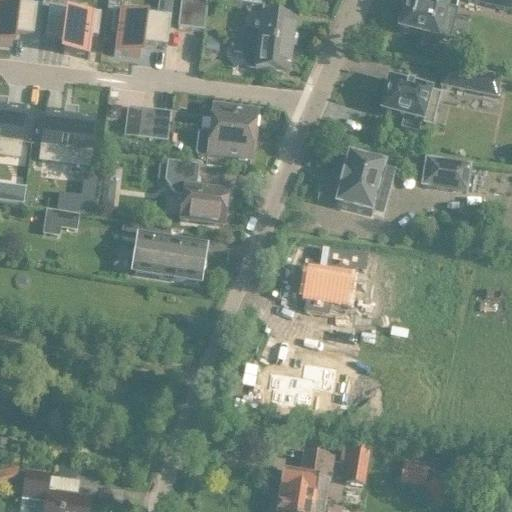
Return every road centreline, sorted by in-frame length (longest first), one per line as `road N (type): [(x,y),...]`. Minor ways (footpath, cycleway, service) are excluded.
road 1 (residential): [(159,511),(221,331),(367,0)]
road 2 (residential): [(0,64),(155,83)]
